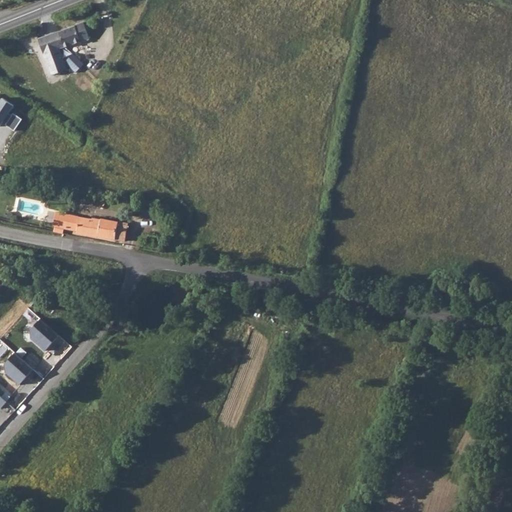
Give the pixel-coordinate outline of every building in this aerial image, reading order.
[(37,44),(42,55),(67,70),(61,53),(80,45),(74,28),(37,44)] [(67,70),(42,55),(51,80),(68,73),(67,70)] [(83,70),(75,62),(69,66),(76,74),(83,70)] [(172,225),(175,215),(158,204),(151,215),(162,221),(162,219),(172,225)] [(85,226),(86,213),(61,208),(58,221),(60,221),(60,220),(71,222),(70,224),(85,226)] [(85,226),(84,229),(131,239),(135,223),(86,213),(85,226)] [(60,220),(58,229),(69,231),(70,224),(71,222),(60,220)] [(0,289),(1,290),(9,275),(6,275),(0,271),(0,289)] [(24,332),(37,315),(28,308),(15,325),(24,332)] [(11,329),(1,339),(8,346),(18,336),(11,329)]
